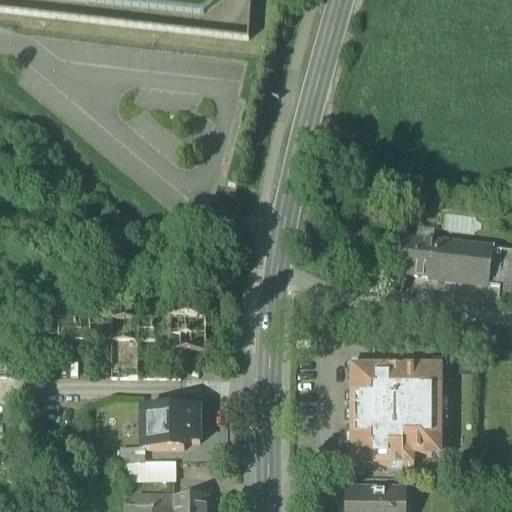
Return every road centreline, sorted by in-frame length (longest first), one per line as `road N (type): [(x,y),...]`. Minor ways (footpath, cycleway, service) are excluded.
road 1 (primary): [(275,282),(304,126),(340,0)]
road 2 (residential): [(275,282),(511,321)]
road 3 (primary): [(267,511),(275,282)]
